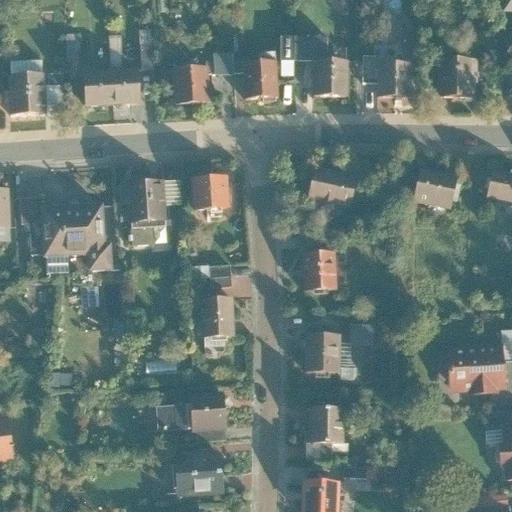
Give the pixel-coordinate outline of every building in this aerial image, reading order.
[(360,0),(361,10),(383,9),(382,0),(360,0)] [(511,0),(503,0),(503,15),(511,14),(511,34),(500,34),(500,65),(511,64),(511,0)] [(80,36),(65,36),(66,60),(80,60),(80,36)] [(328,38),(294,38),(295,64),(314,64),(314,99),(348,99),(348,62),(327,62),(328,38)] [(399,43),(380,43),(380,57),(362,57),(362,86),(378,86),(378,99),(412,99),(412,59),(399,59),(399,43)] [(477,61),(437,61),(437,100),(478,100),(477,61)] [(279,99),(276,63),(241,65),(244,102),(279,99)] [(208,70),(173,72),(175,107),(210,105),(208,70)] [(138,71),(111,73),(113,107),(140,106),(138,71)] [(111,73),(84,74),(87,110),(113,107),(111,73)] [(44,95),(44,76),(7,78),(9,119),(45,117),(44,95)] [(57,95),(44,95),(45,117),(58,116),(57,95)] [(354,181),(314,171),(307,199),(347,209),(354,181)] [(456,180),(417,171),(408,205),(447,213),(456,180)] [(511,177),(490,172),(483,200),(511,206),(511,177)] [(229,212),(227,179),(192,180),(193,213),(229,212)] [(179,182),(161,184),(163,206),(180,205),(179,182)] [(163,206),(161,184),(125,186),(128,247),(153,246),(152,230),(164,229),(163,206)] [(0,230),(9,230),(8,193),(0,193),(0,230)] [(39,210),(43,209),(42,201),(19,202),(21,227),(28,226),(30,257),(41,257),(39,210)] [(41,257),(41,261),(88,258),(88,274),(91,274),(111,274),(111,266),(110,247),(104,247),(102,207),(43,209),(39,210),(41,257)] [(330,237),(302,238),(303,250),(331,248),(330,237)] [(333,257),(298,257),(299,295),(333,294),(333,257)] [(111,274),(91,274),(94,323),(83,324),(84,348),(125,345),(120,266),(111,266),(111,274)] [(229,267),(208,269),(209,280),(230,279),(229,267)] [(230,289),(230,279),(209,280),(209,290),(230,289)] [(233,301),(200,303),(202,343),(234,342),(233,301)] [(349,324),(349,344),(373,344),(373,324),(349,324)] [(511,332),(498,333),(499,346),(500,367),(511,366),(511,332)] [(339,339),(302,339),(302,376),(338,376),(339,339)] [(499,346),(446,349),(449,397),(503,392),(500,367),(499,346)] [(225,434),(222,396),(188,398),(188,408),(155,411),(157,435),(190,433),(190,436),(197,436),(225,434)] [(340,412),(305,412),(304,446),(340,447),(340,412)] [(499,433),(511,432),(511,413),(480,415),(482,435),(499,434),(499,433)] [(11,417),(0,418),(0,461),(16,459),(11,417)] [(511,432),(499,433),(499,434),(499,448),(495,449),(496,471),(501,470),(501,485),(511,484),(511,432)] [(225,434),(197,436),(198,444),(225,442),(225,434)] [(328,447),(304,446),(304,463),(327,464),(328,447)] [(221,456),(174,459),(177,501),(223,498),(221,456)] [(367,469),(341,469),(340,481),(367,481),(367,469)] [(335,511),(337,485),(304,484),(302,511),(335,511)]
